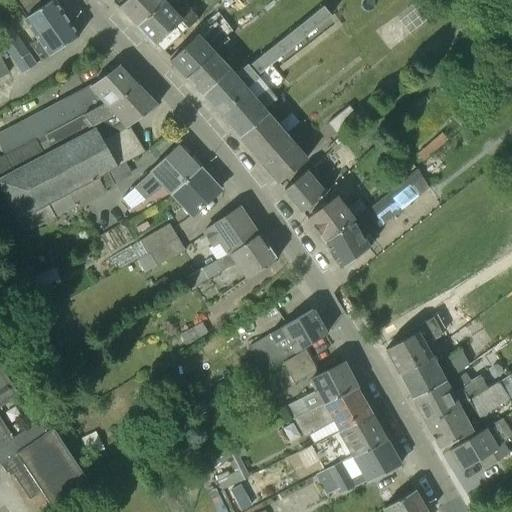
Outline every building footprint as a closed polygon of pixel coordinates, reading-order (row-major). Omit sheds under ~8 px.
[(48,55),(49,56),(79,36),(54,0),(52,0),(23,20),(37,40),(29,45),(40,60),(48,55)] [(125,0),(117,8),(133,23),(165,1),(164,0),(125,0)] [(154,45),(155,44),(162,50),(188,26),(190,27),(199,19),(180,0),(165,0),(165,1),(133,23),(154,45)] [(400,21),(410,34),(430,18),(420,5),(400,21)] [(185,78),(202,96),(228,70),(234,76),(239,82),(328,12),(323,6),(248,66),(247,64),(235,74),(215,53),(215,52),(212,54),(211,53),(185,78)] [(202,96),(239,138),(267,115),(263,110),(275,99),(270,93),(281,85),(283,79),(272,64),(330,16),(328,12),(239,82),(234,76),(228,70),(202,96)] [(233,40),(216,19),(197,33),(170,59),(169,61),(185,78),(211,53),(213,51),(215,52),(215,53),(233,40)] [(0,34),(0,42),(21,73),(36,64),(28,52),(27,53),(9,28),(0,34)] [(479,57),(467,40),(459,45),(472,63),(479,57)] [(0,77),(8,74),(0,57),(0,77)] [(0,134),(0,149),(3,156),(28,143),(104,103),(108,107),(138,85),(118,65),(117,66),(88,87),(0,134)] [(0,211),(7,224),(107,172),(145,152),(128,126),(157,106),(138,85),(108,107),(104,103),(28,143),(3,156),(0,157),(0,211)] [(336,133),(357,116),(349,106),(328,122),(336,133)] [(267,115),(239,138),(258,160),(287,135),(268,113),(267,115)] [(417,153),(424,160),(447,139),(440,132),(417,153)] [(287,135),(258,160),(278,184),(307,158),(287,135)] [(134,218),(153,208),(169,195),(170,195),(199,168),(178,146),(122,198),(130,208),(128,211),(134,218)] [(199,168),(170,195),(190,217),(219,190),(199,168)] [(324,242),(339,269),(369,246),(372,243),(368,236),(427,188),(416,170),(375,205),(361,215),(355,220),(354,219),(324,242)] [(302,212),(326,193),(307,171),(283,190),(302,212)] [(107,172),(7,224),(14,237),(37,225),(38,227),(87,200),(105,191),(104,190),(114,184),(107,172)] [(306,218),(324,242),(354,219),(337,196),(306,218)] [(216,261),(257,235),(238,208),(201,233),(211,246),(208,248),(216,261)] [(146,255),(176,237),(169,224),(139,241),(146,255)] [(191,288),(234,264),(246,280),(277,259),(259,233),(257,235),(216,261),(186,278),(191,288)] [(176,237),(146,255),(137,260),(145,272),(184,250),(176,237)] [(146,255),(139,241),(130,247),(137,260),(146,255)] [(165,275),(152,283),(159,294),(178,283),(174,278),(165,275)] [(285,337),(294,353),(326,334),(312,310),(248,347),(262,372),(273,365),(265,349),(285,337)] [(405,338),(385,350),(396,370),(429,351),(435,347),(431,339),(441,333),(432,317),(420,324),(402,334),(405,338)] [(202,322),(179,335),(185,345),(207,333),(202,322)] [(26,330),(15,337),(21,348),(33,341),(26,330)] [(283,363),(294,384),(318,371),(307,350),(283,363)] [(414,403),(445,381),(468,365),(460,350),(438,366),(430,351),(396,370),(414,403)] [(293,420),(356,388),(343,363),(309,381),(314,391),(285,406),(293,420)] [(0,465),(5,473),(9,471),(29,499),(41,492),(54,511),(60,511),(94,489),(52,428),(49,430),(41,419),(12,437),(0,418),(0,407),(18,395),(0,367),(0,465)] [(414,403),(425,424),(457,407),(495,383),(487,371),(470,381),(465,374),(448,385),(445,381),(414,403)] [(457,439),(472,431),(466,420),(475,414),(478,419),(509,399),(508,398),(511,395),(511,376),(510,375),(495,384),(495,383),(457,407),(425,424),(438,448),(439,448),(439,449),(457,439)] [(149,382),(138,389),(145,399),(156,392),(149,382)] [(332,422),(338,433),(371,416),(356,388),(293,420),(303,439),(332,422)] [(352,458),(386,441),(371,416),(338,433),(324,440),(326,444),(330,445),(341,440),(352,458)] [(484,469),(501,459),(509,454),(503,443),(511,436),(511,435),(501,419),(484,430),(449,450),(461,470),(479,460),(484,469)] [(95,431),(76,441),(85,459),(104,449),(95,431)] [(161,433),(129,450),(136,464),(168,446),(161,433)] [(326,496),(337,490),(341,496),(382,475),(400,465),(386,441),(352,458),(360,472),(350,478),(341,463),(319,473),(315,475),(316,476),(326,496)] [(226,455),(229,462),(239,482),(249,478),(235,450),(226,455)] [(307,468),(311,476),(322,470),(318,462),(307,468)] [(426,511),(414,490),(383,508),(385,511),(426,511)] [(228,511),(219,495),(211,499),(217,511),(228,511)]
